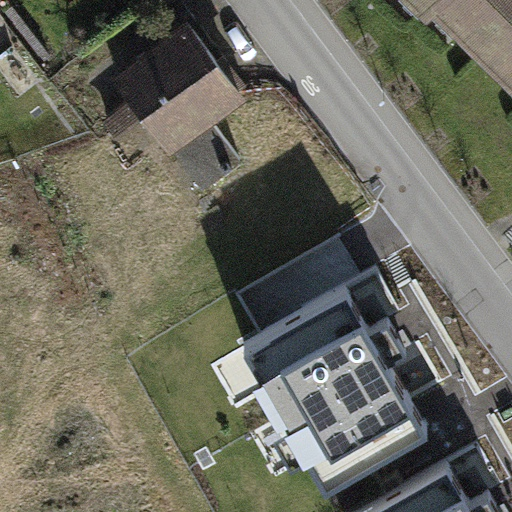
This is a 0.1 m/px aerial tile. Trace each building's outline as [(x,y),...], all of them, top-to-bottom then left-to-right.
[(511,0),(442,0),(511,68),(511,0)] [(189,22),(119,75),(203,186),(241,157),(209,114),(240,91),(239,89),(245,84),(223,55),(217,60),(189,22)] [(347,283),(244,342),(325,483),(428,424),(389,357),(407,347),(387,312),(369,322),(347,283)] [(220,410),(194,425),(209,449),(235,434),(220,410)] [(353,511),(502,511),(489,488),(470,499),(447,459),(353,511)]
